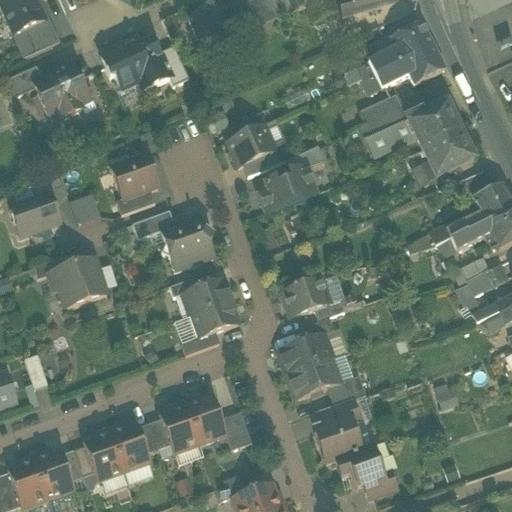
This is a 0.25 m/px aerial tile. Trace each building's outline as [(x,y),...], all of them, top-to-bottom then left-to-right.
[(43,25),(31,0),(11,0),(0,5),(0,9),(13,40),(43,26),(43,25)] [(259,0),(246,6),(258,31),(280,21),(270,0),(259,0)] [(270,0),(280,21),(291,16),(283,0),(270,0)] [(283,0),(291,16),(305,9),(323,0),(283,0)] [(335,16),(327,0),(323,0),(305,9),(313,26),(335,16)] [(392,9),(389,0),(348,0),(350,3),(350,7),(346,8),(349,20),(354,18),(354,19),(392,9)] [(188,21),(199,45),(248,23),(239,5),(233,7),(231,1),(219,7),(218,5),(208,10),(209,12),(188,21)] [(350,7),(350,3),(335,7),(340,23),(354,19),(354,18),(349,20),(346,8),(350,7)] [(11,40),(21,63),(59,46),(48,23),(43,25),(43,26),(13,40),(11,40)] [(390,43),(395,54),(401,66),(432,51),(420,28),(390,43)] [(390,56),(395,54),(390,43),(387,39),(365,50),(373,65),(379,62),(390,56)] [(113,81),(120,95),(138,88),(142,95),(169,83),(170,82),(158,58),(152,44),(141,49),(138,41),(98,59),(109,83),(113,81)] [(169,83),(172,91),(188,84),(173,51),(158,58),(170,82),(169,83)] [(432,51),(401,66),(408,79),(413,90),(444,74),(432,51)] [(373,79),(373,80),(401,66),(395,54),(390,56),(391,59),(380,65),(379,62),(373,65),(367,68),(373,79)] [(390,56),(379,62),(380,65),(391,59),(390,56)] [(408,79),(401,66),(373,80),(380,93),(408,79)] [(73,68),(65,71),(66,72),(75,76),(76,75),(74,71),(73,68)] [(355,74),(361,85),(373,79),(367,68),(355,74)] [(7,84),(15,102),(33,93),(31,87),(41,82),(35,71),(7,84)] [(82,88),(76,75),(75,76),(66,72),(65,71),(41,82),(31,87),(33,93),(37,92),(40,99),(37,100),(32,102),(42,124),(47,122),(47,123),(58,119),(60,124),(82,114),(79,109),(90,104),(87,99),(90,91),(82,88)] [(342,80),(347,89),(356,84),(351,75),(342,80)] [(373,80),(373,79),(361,85),(369,99),(380,93),(373,80)] [(123,113),(142,95),(138,88),(120,95),(116,97),(123,113)] [(309,103),(304,91),(281,101),(286,113),(309,103)] [(0,128),(10,124),(0,98),(0,128)] [(360,115),(366,128),(395,115),(389,102),(360,115)] [(405,123),(406,123),(415,143),(421,155),(425,153),(459,136),(452,122),(445,108),(422,119),(420,116),(405,123)] [(223,114),(209,120),(216,138),(230,133),(223,114)] [(400,126),(395,115),(366,128),(358,131),(364,144),(380,137),(401,127),(400,126)] [(389,156),(415,143),(406,123),(400,126),(401,127),(380,137),(389,156)] [(262,130),(273,154),(286,148),(275,124),(262,130)] [(226,146),(237,172),(242,170),(274,155),(273,154),(262,130),(226,146)] [(156,156),(148,136),(138,140),(145,160),(156,156)] [(466,150),(459,136),(425,153),(432,166),(428,168),(422,171),(429,184),(434,182),(473,164),(466,150)] [(373,163),(389,156),(380,137),(364,144),(373,163)] [(284,166),(288,178),(307,171),(308,176),(324,170),(317,151),(284,166)] [(421,155),(428,168),(432,166),(425,153),(421,155)] [(242,170),(247,181),(261,176),(279,168),(274,155),(242,170)] [(61,175),(52,156),(43,160),(52,179),(61,175)] [(121,204),(121,205),(150,195),(157,193),(145,160),(110,173),(121,204)] [(259,203),(260,205),(264,218),(317,199),(308,176),(307,171),(288,178),(287,178),(288,180),(263,188),(265,194),(262,196),(260,199),(259,203)] [(418,189),(429,184),(422,171),(412,176),(418,189)] [(462,184),(471,202),(492,193),(483,175),(462,184)] [(49,199),(49,201),(65,195),(58,177),(33,188),(38,203),(49,199)] [(471,202),(480,218),(485,229),(511,215),(511,206),(503,189),(492,193),(471,202)] [(49,201),(54,213),(66,199),(65,195),(49,201)] [(115,206),(120,220),(154,208),(150,195),(121,205),(121,204),(115,206)] [(68,207),(77,229),(99,221),(91,198),(68,207)] [(9,213),(19,241),(30,238),(47,231),(59,227),(54,213),(49,201),(49,199),(38,203),(31,205),(9,213)] [(466,238),(465,237),(450,246),(455,257),(490,239),(498,254),(511,247),(511,215),(485,229),(466,238)] [(131,229),(137,244),(159,236),(159,235),(173,229),(168,216),(131,229)] [(466,238),(485,229),(480,218),(445,236),(449,245),(450,246),(465,237),(466,238)] [(168,262),(174,276),(213,262),(208,247),(212,239),(203,235),(198,220),(173,229),(159,235),(159,236),(164,249),(160,258),(168,262)] [(51,242),(47,231),(30,238),(34,248),(51,242)] [(407,250),(410,259),(434,251),(434,252),(449,245),(445,236),(443,231),(407,250)] [(137,244),(160,258),(164,249),(159,236),(137,244)] [(445,262),(455,257),(450,246),(449,245),(434,252),(445,262)] [(395,256),(399,264),(409,259),(406,251),(395,256)] [(32,271),(36,284),(46,281),(45,279),(62,274),(59,262),(32,271)] [(95,263),(83,266),(84,269),(92,267),(95,275),(98,274),(95,263)] [(481,263),(452,276),(458,289),(466,285),(480,278),(487,275),(481,263)] [(102,285),(98,274),(95,275),(92,267),(84,269),(83,266),(72,270),(72,271),(62,274),(45,279),(46,281),(51,296),(60,293),(66,313),(106,300),(103,291),(101,286),(102,285)] [(487,275),(480,278),(487,292),(511,280),(504,267),(487,275)] [(110,270),(98,274),(102,285),(101,286),(103,291),(116,287),(110,270)] [(480,278),(466,285),(467,288),(472,299),(487,292),(480,278)] [(511,299),(493,309),(498,318),(498,319),(511,311),(511,279),(511,280),(511,281),(511,299)] [(339,305),(343,317),(348,315),(335,280),(320,285),(329,309),(339,305)] [(7,281),(0,283),(0,299),(12,294),(7,281)] [(168,291),(173,302),(182,299),(195,294),(191,283),(168,291)] [(280,297),(290,323),(313,315),(329,309),(320,285),(320,283),(280,297)] [(182,299),(190,321),(229,307),(221,285),(195,294),(182,299)] [(471,320),(480,315),(472,299),(467,288),(455,295),(462,311),(466,309),(471,320)] [(313,315),(317,326),(343,317),(339,305),(329,309),(313,315)] [(237,329),(229,307),(190,321),(197,342),(198,343),(215,337),(237,329)] [(467,327),(473,324),(471,320),(466,309),(462,311),(459,312),(467,327)] [(473,324),(476,329),(498,318),(493,309),(480,315),(471,320),(473,324)] [(511,311),(498,319),(504,329),(511,324),(511,311)] [(486,339),(504,329),(498,319),(498,318),(476,329),(486,339)] [(180,348),(197,342),(190,321),(172,327),(180,348)] [(306,331),(310,344),(322,340),(333,335),(329,323),(306,331)] [(322,340),(331,364),(344,359),(349,358),(339,333),(333,335),(322,340)] [(180,348),(185,361),(219,348),(215,337),(198,343),(197,342),(180,348)] [(277,356),(286,380),(331,364),(322,340),(310,344),(277,356)] [(37,359),(24,364),(33,394),(47,390),(37,359)] [(339,387),(352,383),(344,359),(331,364),(339,387)] [(339,387),(331,364),(286,380),(295,405),(309,399),(312,402),(321,399),(321,395),(326,393),(340,388),(339,387)] [(0,379),(0,413),(15,408),(5,377),(0,379)] [(326,393),(332,411),(352,404),(363,400),(365,400),(357,381),(352,383),(339,387),(340,388),(326,393)] [(453,394),(436,400),(441,414),(458,408),(453,394)] [(195,402),(183,406),(199,450),(225,440),(226,440),(220,424),(211,400),(196,406),(195,402)] [(352,404),(358,423),(359,425),(362,424),(370,421),(363,400),(352,404)] [(358,423),(352,404),(332,411),(318,417),(324,434),(349,425),(350,426),(358,423)] [(174,459),(199,450),(183,406),(172,410),(173,414),(158,419),(160,424),(169,450),(172,460),(174,459)] [(225,440),(231,456),(251,448),(240,417),(220,424),(226,440),(225,440)] [(360,456),(372,451),(362,424),(359,425),(358,423),(350,426),(360,456)] [(160,424),(148,428),(158,454),(169,450),(160,424)] [(324,469),(334,465),(360,456),(350,426),(349,425),(324,434),(313,438),(324,469)] [(119,429),(107,433),(123,477),(147,469),(150,468),(146,458),(137,432),(135,427),(120,433),(119,429)] [(146,458),(158,454),(148,428),(137,432),(146,458)] [(100,486),(123,477),(107,433),(95,437),(97,441),(82,447),(83,451),(93,478),(96,487),(100,486)] [(384,447),(372,451),(382,481),(390,478),(394,476),(384,447)] [(199,450),(174,459),(178,471),(203,462),(199,450)] [(83,451),(72,455),(82,482),(93,478),(83,451)] [(372,451),(360,456),(334,465),(341,485),(353,481),(357,492),(363,490),(383,482),(382,481),(372,451)] [(43,456),(31,461),(47,505),(70,496),(74,495),(70,486),(61,459),(59,455),(44,460),(43,456)] [(70,486),(82,482),(72,455),(61,459),(70,486)] [(26,511),(47,505),(31,461),(19,465),(21,469),(6,474),(7,478),(19,511),(26,511)] [(459,483),(453,467),(441,472),(446,487),(459,483)] [(147,469),(123,477),(128,492),(152,483),(147,469)] [(105,500),(128,492),(123,477),(100,486),(105,500)] [(0,481),(0,511),(19,511),(7,478),(0,481)] [(363,490),(368,505),(396,494),(390,478),(382,481),(383,482),(363,490)] [(193,497),(188,482),(174,487),(179,501),(193,497)] [(216,495),(220,505),(247,496),(243,485),(216,495)] [(231,502),(234,511),(284,511),(281,501),(277,503),(271,488),(231,502)] [(75,511),(70,496),(47,505),(49,511),(75,511)]
